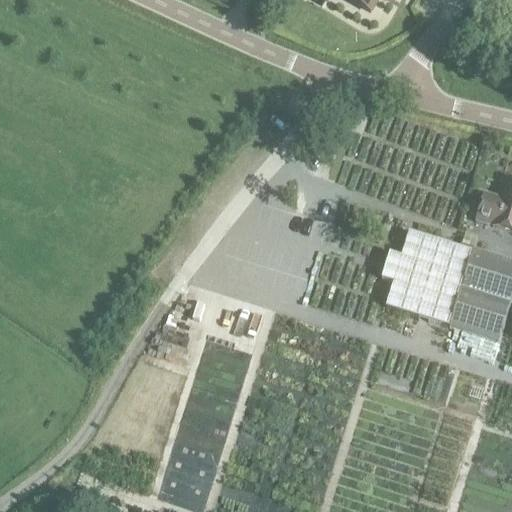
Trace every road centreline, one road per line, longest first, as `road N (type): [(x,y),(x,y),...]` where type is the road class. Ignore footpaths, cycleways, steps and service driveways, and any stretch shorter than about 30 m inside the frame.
road 1 (unclassified): [(0,509),(59,454),(342,82)]
road 2 (residential): [(342,82),(149,0)]
